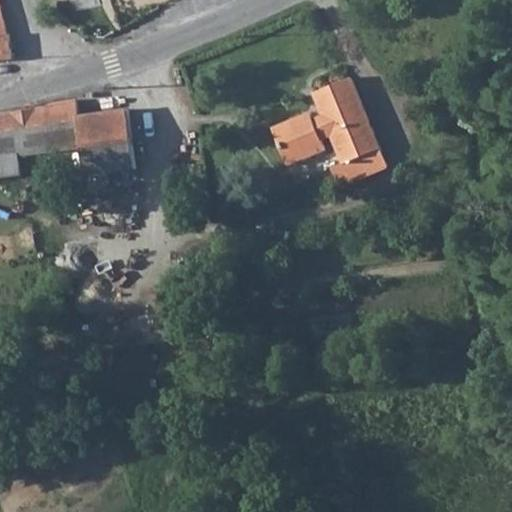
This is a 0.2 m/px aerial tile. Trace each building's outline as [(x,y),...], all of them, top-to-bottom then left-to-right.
[(0,33),(6,33),(10,33),(6,18),(0,18),(0,17),(0,33)] [(6,33),(0,33),(0,56),(10,55),(6,33)] [(293,125),(269,134),(284,170),(321,159),(319,149),(326,146),(337,171),(326,175),(332,194),(381,178),(375,159),(351,87),(313,98),(321,124),(314,127),(305,123),(293,125)] [(45,108),(10,113),(15,150),(13,151),(14,160),(80,151),(75,120),(75,115),(73,102),(49,105),(45,108)] [(121,164),(82,170),(83,178),(130,169),(123,112),(114,113),(121,164)] [(10,113),(0,115),(0,152),(13,151),(15,150),(10,113)] [(114,113),(75,120),(80,151),(82,170),(121,164),(114,113)]
